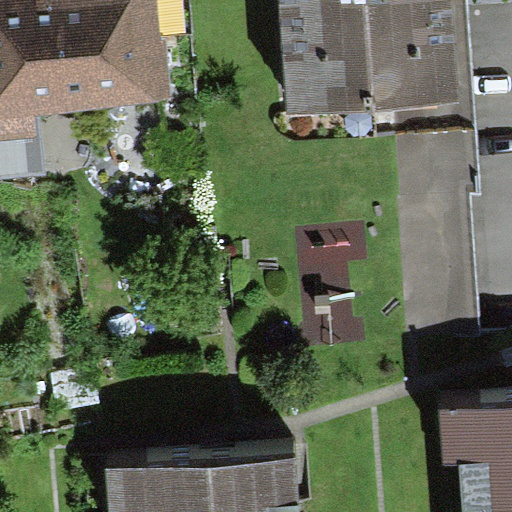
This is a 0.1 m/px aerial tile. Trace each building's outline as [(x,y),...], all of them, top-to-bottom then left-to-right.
[(0,0),(0,115),(76,111),(69,0),(0,0)] [(69,0),(76,111),(157,107),(151,0),(69,0)] [(454,0),(275,0),(280,112),(458,105),(454,0)] [(0,349),(9,348),(0,306),(0,301),(31,296),(23,248),(0,244),(0,349)] [(443,443),(465,441),(469,511),(511,511),(511,389),(439,394),(443,443)] [(291,511),(287,461),(105,476),(107,511),(291,511)]
